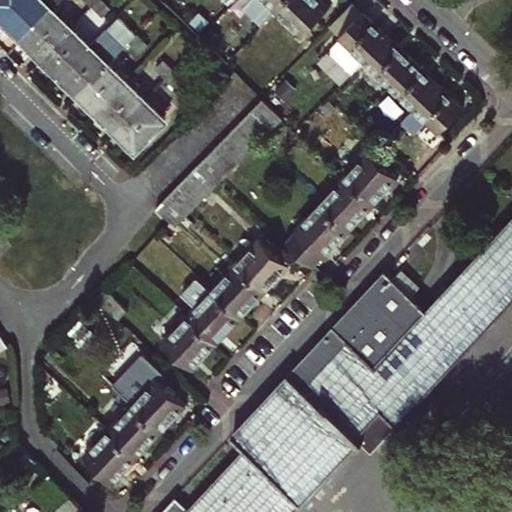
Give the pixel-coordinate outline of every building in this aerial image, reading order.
[(0,0),(0,13),(4,18),(21,0),(0,0)] [(21,0),(4,18),(24,37),(52,7),(44,0),(21,0)] [(103,15),(110,8),(102,0),(95,0),(92,4),(103,15)] [(302,33),(330,5),(324,0),(283,0),(276,7),(302,33)] [(364,10),(354,0),(329,25),(339,35),(364,10)] [(24,37),(42,55),(71,26),(52,7),(24,37)] [(351,74),(365,60),(389,34),(364,10),(339,35),(341,37),(332,45),(333,56),(351,74)] [(129,40),(136,33),(126,22),(118,30),(129,40)] [(42,55),(61,74),(89,44),(71,26),(42,55)] [(115,55),(126,43),(108,26),(96,37),(115,55)] [(140,52),(148,44),(136,33),(129,40),(140,52)] [(389,83),(413,57),(389,34),(365,60),(389,83)] [(61,74),(79,92),(108,62),(115,55),(96,37),(89,44),(61,74)] [(414,107),(438,82),(413,57),(389,83),(414,107)] [(167,78),(174,70),(163,59),(156,67),(167,78)] [(79,92),(98,111),(127,81),(108,62),(79,92)] [(167,78),(177,88),(185,81),(174,70),(167,78)] [(98,111),(116,129),(145,99),(127,81),(98,111)] [(439,131),(462,106),(438,82),(414,107),(439,131)] [(283,117),(262,97),(157,205),(171,219),(176,225),(187,214),(222,178),(257,143),(283,117)] [(116,129),(136,148),(165,119),(145,99),(116,129)] [(345,175),(373,202),(398,175),(369,148),(345,175)] [(349,228),(373,202),(345,175),(321,201),(349,228)] [(325,252),(326,253),(349,228),(321,201),(297,226),(299,227),(287,239),(313,263),(325,252)] [(290,511),(360,439),(372,450),(511,299),(511,220),(385,355),(377,364),(352,340),(336,324),(234,433),(247,446),(187,509),(175,497),(161,511),(290,511)] [(265,288),(290,262),(260,235),(236,261),(265,288)] [(242,314),(265,288),(236,261),(213,286),(242,314)] [(188,313),(217,340),(242,314),(213,286),(188,313)] [(119,318),(128,308),(106,288),(97,297),(119,318)] [(164,339),(193,367),(217,340),(188,313),(164,339)] [(377,364),(385,355),(360,331),(352,340),(377,364)] [(0,349),(8,344),(0,332),(0,349)] [(134,402),(163,429),(188,403),(159,375),(134,402)] [(109,428),(138,455),(163,429),(134,402),(109,428)] [(85,454),(114,481),(138,455),(109,428),(85,454)] [(10,470),(21,479),(36,459),(25,450),(10,470)] [(461,497),(480,477),(463,460),(444,480),(461,497)] [(51,511),(53,511),(71,495),(51,474),(32,492),(51,511)] [(80,511),(84,509),(71,495),(53,511),(80,511)]
